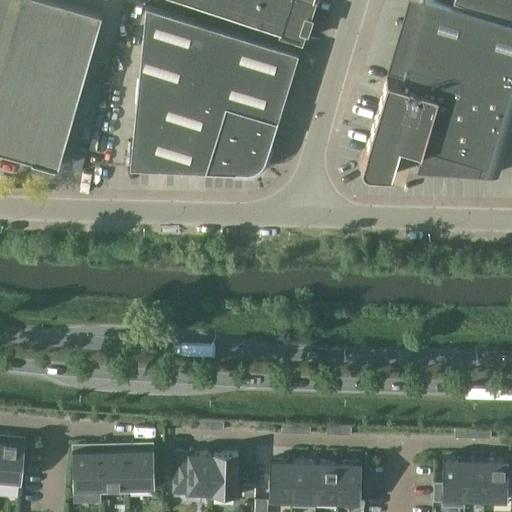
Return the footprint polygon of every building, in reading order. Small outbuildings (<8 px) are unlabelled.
[(0,0),(0,150),(57,166),(101,12),(56,0),(0,0)] [(314,0),(312,0),(183,0),(280,32),(280,33),(300,40),(304,30),(306,31),(311,17),(308,17),(314,0)] [(499,171),(511,125),(511,23),(431,0),(422,0),(398,83),(387,79),(388,78),(386,78),(361,164),(361,165),(361,166),(361,167),(361,168),(362,169),(362,170),(363,171),(363,172),(365,173),(367,174),(369,174),(392,175),(393,174),(391,174),(399,145),(419,151),(418,152),(420,153),(422,146),(498,168),(496,173),(498,173),(499,171)] [(511,0),(450,0),(511,20),(511,0)] [(248,172),(250,171),(251,171),(255,170),(258,168),(259,167),(262,164),(263,163),(263,161),(264,160),(298,52),(144,5),(129,167),(248,172)] [(198,420),(198,427),(211,428),(211,420),(198,420)] [(211,420),(211,428),(222,429),(222,421),(211,420)] [(281,424),(281,432),(293,432),(294,424),(281,424)] [(294,424),(293,432),(309,433),(309,424),(294,424)] [(326,425),(326,433),(338,434),(339,425),(326,425)] [(339,425),(338,434),(350,434),(350,426),(339,425)] [(8,430),(0,429),(0,477),(20,480),(23,442),(7,440),(8,430)] [(454,429),(454,437),(466,438),(466,429),(454,429)] [(466,429),(466,438),(478,438),(478,429),(466,429)] [(478,429),(478,438),(490,438),(491,430),(478,429)] [(111,438),(111,448),(99,449),(100,487),(126,486),(125,438),(111,438)] [(137,438),(125,438),(126,486),(153,485),(152,447),(137,448),(137,438)] [(86,439),(86,449),(73,449),(74,487),(100,487),(98,439),(86,439)] [(186,484),(186,492),(209,492),(210,451),(171,450),(170,483),(186,484)] [(210,451),(209,492),(234,493),(235,452),(210,451)] [(465,457),(443,456),(441,497),(464,498),(465,457)] [(485,458),(465,457),(464,498),(483,499),(485,458)] [(270,458),(268,499),(291,500),(292,459),(270,458)] [(507,459),(485,458),(483,499),(506,500),(507,459)] [(316,460),(292,459),(291,500),(315,501),(316,460)] [(316,460),(315,501),(337,501),(338,460),(316,460)] [(360,461),(338,460),(337,501),(359,502),(360,461)] [(242,484),(242,495),(254,496),(255,484),(242,484)]
